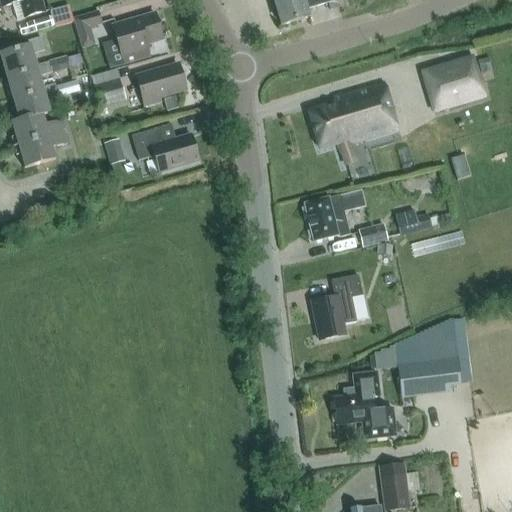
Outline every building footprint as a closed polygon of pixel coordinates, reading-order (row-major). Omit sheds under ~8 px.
[(0,0),(0,4),(1,9),(20,3),(25,20),(42,15),(38,0),(0,0)] [(272,0),(280,26),(307,18),(304,9),(335,0),(272,0)] [(70,22),(66,10),(52,14),(55,26),(70,22)] [(97,13),(74,19),(82,48),(94,45),(89,28),(100,25),(97,13)] [(162,40),(155,15),(112,27),(123,64),(149,56),(146,45),(162,40)] [(52,27),(49,17),(25,24),(26,26),(28,35),(52,27)] [(0,63),(4,78),(38,68),(38,65),(34,53),(44,50),(41,38),(27,42),(28,47),(0,55),(0,63)] [(167,40),(150,45),(154,58),(171,52),(167,40)] [(38,68),(4,78),(11,101),(45,91),(44,87),(41,75),(51,72),(52,75),(70,70),(67,59),(48,64),(48,62),(38,65),(38,68)] [(472,60),(423,75),(435,113),(465,103),(461,91),(480,86),(472,60)] [(178,65),(136,77),(144,107),(160,102),(159,98),(185,90),(178,65)] [(125,98),(119,80),(94,87),(99,105),(125,98)] [(79,92),(76,81),(56,87),(59,98),(79,92)] [(54,84),(44,87),(45,91),(11,101),(17,123),(51,112),(47,98),(57,95),(54,84)] [(334,99),(335,104),(309,112),(320,149),(337,144),(341,155),(343,154),(346,165),(355,162),(350,145),(396,132),(383,85),(334,99)] [(51,112),(17,123),(10,125),(16,146),(66,131),(63,121),(46,126),(43,116),(52,113),(51,112)] [(411,128),(386,136),(398,171),(423,163),(411,128)] [(154,157),(159,174),(198,162),(190,136),(163,144),(158,129),(130,137),(138,162),(154,157)] [(66,131),(16,146),(24,169),(56,160),(53,148),(69,143),(66,131)] [(117,141),(104,145),(110,166),(124,162),(117,141)] [(349,236),(343,213),(365,208),(360,192),(339,197),(328,200),(328,199),(303,206),(313,243),(337,237),(339,239),(349,236)] [(399,238),(431,230),(428,215),(395,223),(399,238)] [(362,247),(386,241),(383,226),(358,232),(362,247)] [(416,257),(457,246),(454,232),(412,244),(416,257)] [(392,247),(377,246),(376,256),(391,258),(392,247)] [(331,283),(334,299),(313,303),(321,341),(345,336),(342,325),(354,322),(349,298),(361,295),(357,278),(331,283)] [(408,350),(396,351),(401,395),(449,390),(446,362),(410,366),(408,350)] [(360,424),(362,441),(396,437),(392,410),(373,413),(371,399),(379,398),(376,374),(352,377),(354,389),(345,390),(346,398),(333,399),(338,434),(337,426),(360,424)] [(384,511),(385,511),(409,509),(407,493),(406,489),(405,476),(403,465),(379,468),(384,511)] [(417,475),(405,476),(406,489),(407,493),(419,492),(417,475)]
